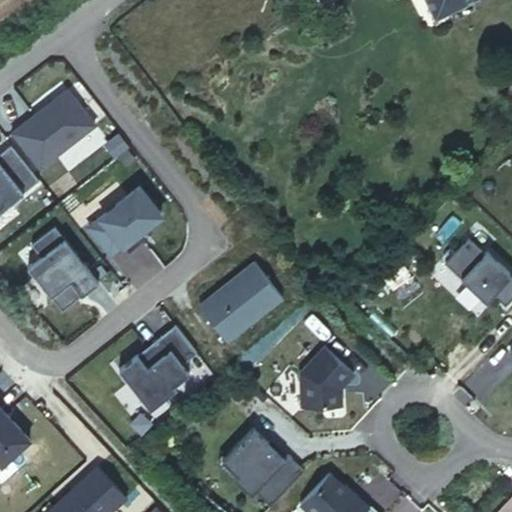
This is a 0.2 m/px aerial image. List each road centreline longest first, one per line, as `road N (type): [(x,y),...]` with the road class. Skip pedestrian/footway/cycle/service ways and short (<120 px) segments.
road 1 (residential): [(65,32),(190,203),(200,240),(187,262),(63,359),(38,357),(0,323)]
road 2 (residential): [(470,440),(435,395),(408,388),(384,399),(375,424),(410,470),(435,472),(452,460)]
